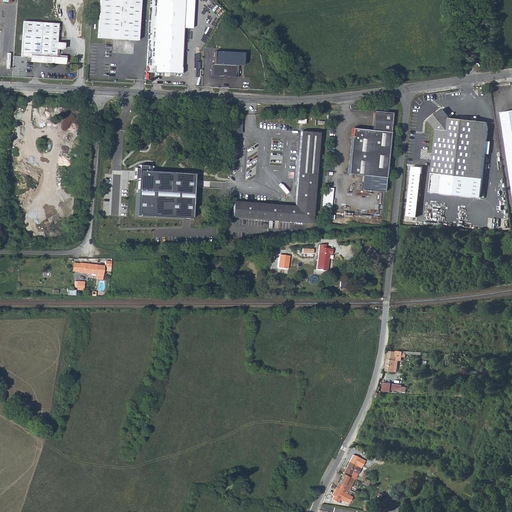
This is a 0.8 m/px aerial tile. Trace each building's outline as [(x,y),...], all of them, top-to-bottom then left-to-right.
[(99,0),(97,38),(103,38),(137,40),(138,0),(99,0)] [(156,0),(154,71),(165,72),(170,72),(182,73),(185,0),(156,0)] [(30,57),(30,59),(38,60),(38,61),(64,63),(64,57),(62,55),(58,54),(58,48),(62,48),(63,41),(57,41),(58,23),(23,20),(21,56),(30,57)] [(213,52),(213,64),(238,65),(240,65),(240,54),(213,52)] [(211,64),(211,76),(223,76),(223,75),(225,75),(225,77),(237,77),(238,65),(213,64),(211,64)] [(488,129),(486,122),(449,118),(446,117),(441,110),(427,120),(434,131),(429,190),(481,197),(488,129)] [(511,110),(500,112),(511,179),(511,110)] [(371,130),(389,132),(392,113),(373,111),(371,130)] [(232,213),(314,217),(318,125),(300,125),(296,199),(233,197),(232,213)] [(384,176),(389,132),(371,130),(352,128),(346,173),(362,175),(384,176)] [(191,217),(193,172),(148,170),(148,165),(139,164),(139,166),(134,166),(133,180),(139,180),(137,214),(191,217)] [(404,221),(415,222),(422,168),(411,167),(404,221)] [(384,176),(362,175),(361,189),(383,192),(384,176)] [(325,187),(323,207),(332,208),(334,187),(325,187)] [(317,254),(318,254),(318,271),(328,271),(328,254),(331,254),(331,249),(324,249),(324,245),(318,246),(317,254)] [(103,265),(79,263),(78,271),(95,273),(94,279),(102,279),(103,265)] [(76,289),(84,289),(84,281),(74,281),(74,286),(76,287),(76,289)] [(384,371),(391,371),(393,361),(396,361),(397,359),(401,359),(402,352),(387,351),(384,371)] [(379,393),(389,393),(389,391),(390,384),(380,383),(379,393)] [(389,391),(404,393),(405,386),(390,384),(389,391)] [(342,475),(349,478),(351,474),(354,475),(356,472),(353,470),(355,467),(348,463),(342,475)] [(342,475),(336,485),(335,487),(342,491),(343,489),(346,485),(349,487),(353,480),(349,478),(342,475)] [(360,484),(367,487),(369,480),(364,478),(362,482),(361,481),(360,484)] [(342,491),(335,487),(331,496),(332,497),(331,501),(335,503),(336,503),(338,500),(347,505),(351,498),(344,495),(346,490),(343,489),(342,491)] [(386,508),(385,511),(388,511),(397,511),(398,511),(393,509),(398,498),(390,495),(387,501),(391,502),(388,509),(386,508)]
